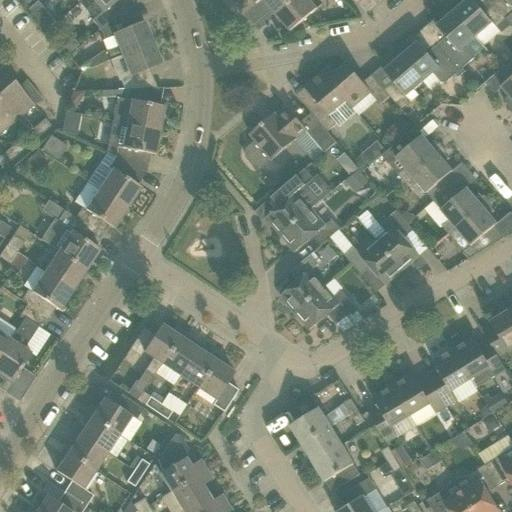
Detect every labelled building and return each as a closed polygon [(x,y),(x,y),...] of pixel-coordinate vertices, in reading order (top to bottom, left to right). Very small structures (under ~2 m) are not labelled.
[(92,20),(99,29),(124,8),(117,0),(82,0),(79,3),(85,11),(95,3),(102,11),(92,20)] [(271,9),(277,15),(294,0),(263,0),(270,8),(270,9),(271,9)] [(294,0),(277,15),(282,21),(281,22),(282,22),(291,32),(316,11),(306,0),(294,0)] [(467,0),(454,12),(475,37),(483,46),(500,32),(496,27),(506,20),(489,0),(480,8),(473,0),(467,0)] [(511,0),(489,0),(506,20),(510,25),(511,27),(511,0)] [(132,27),(124,8),(99,29),(99,30),(103,40),(113,36),(117,47),(106,51),(110,60),(152,43),(143,23),(132,27)] [(446,37),(436,46),(461,75),(466,72),(463,68),(475,58),(466,46),(475,37),(454,12),(437,27),(446,37)] [(501,33),(510,25),(506,20),(496,27),(500,32),(501,33)] [(59,44),(68,55),(78,45),(73,39),(65,38),(59,44)] [(419,42),(400,58),(422,83),(433,73),(441,82),(445,83),(456,75),(458,78),(461,75),(436,46),(428,53),(419,42)] [(160,64),(152,43),(110,60),(118,80),(119,80),(123,89),(157,88),(149,69),(160,64)] [(89,69),(108,61),(103,51),(87,63),(89,69)] [(414,90),(422,83),(400,58),(384,72),(393,82),(384,90),(390,97),(401,110),(410,102),(406,97),(414,90)] [(510,110),(511,108),(511,62),(504,69),(511,78),(502,87),(506,92),(509,96),(504,100),(510,107),(511,109),(510,110)] [(384,90),(371,76),(363,83),(347,65),(335,75),(329,68),(324,72),(354,107),(371,93),(381,104),(390,97),(384,90)] [(0,104),(14,121),(33,105),(18,87),(5,72),(3,69),(0,71),(0,104)] [(317,101),(308,109),(328,131),(337,124),(340,127),(357,112),(354,107),(324,72),(306,88),(317,101)] [(33,105),(34,107),(42,100),(26,80),(18,87),(33,105)] [(116,98),(112,122),(159,131),(164,107),(153,105),(157,88),(123,89),(118,89),(117,91),(101,91),(101,98),(116,98)] [(85,92),(72,92),(69,102),(73,111),(85,92)] [(0,132),(14,121),(0,104),(0,132)] [(275,114),(250,135),(256,142),(247,150),(247,158),(254,166),(262,168),(272,160),(272,161),(297,140),(296,140),(306,131),(324,153),(336,142),(312,114),(300,123),(288,108),(277,117),(275,114)] [(61,131),(76,133),(79,113),(64,110),(61,131)] [(40,136),(51,126),(45,119),(33,129),(40,136)] [(397,128),(405,133),(411,124),(402,119),(397,128)] [(106,154),(115,157),(141,169),(144,153),(154,155),(159,131),(112,122),(106,154)] [(404,182),(444,149),(443,148),(441,150),(435,141),(429,145),(422,136),(421,137),(414,128),(411,131),(386,152),(382,156),(404,182)] [(50,135),(43,149),(59,158),(67,144),(50,135)] [(20,140),(0,156),(0,165),(2,168),(26,147),(20,140)] [(377,141),(372,145),(373,151),(379,158),(386,151),(377,141)] [(444,149),(404,182),(410,189),(418,183),(434,202),(452,186),(445,178),(452,172),(445,163),(450,159),(444,152),(443,150),(444,149)] [(100,162),(87,182),(127,208),(141,188),(132,183),(141,169),(115,157),(108,167),(100,162)] [(26,175),(17,163),(9,169),(19,181),(26,175)] [(353,163),(345,170),(350,175),(358,169),(353,163)] [(266,218),(280,236),(312,209),(321,202),(307,185),(313,179),(305,169),(271,198),(279,207),(266,218)] [(357,192),(368,182),(359,170),(347,180),(357,192)] [(13,185),(4,174),(0,177),(0,195),(0,196),(13,185)] [(113,229),(127,208),(87,182),(73,203),(81,208),(75,218),(98,234),(105,224),(113,229)] [(443,227),(449,235),(488,201),(487,202),(479,193),(475,198),(472,195),(467,189),(459,195),(452,186),(434,202),(450,221),(443,227)] [(488,201),(449,235),(470,259),(504,238),(494,227),(497,224),(490,215),(494,211),(488,204),(487,203),(489,202),(488,201)] [(336,216),(326,225),(312,209),(280,236),(295,253),(313,237),(321,246),(345,226),(336,216)] [(40,240),(58,252),(86,271),(99,250),(91,244),(98,234),(102,237),(98,234),(75,218),(65,211),(57,222),(54,219),(40,240)] [(377,240),(403,271),(420,257),(404,238),(413,231),(396,211),(380,225),(386,232),(377,240)] [(0,221),(0,236),(3,239),(10,228),(0,221)] [(6,246),(17,253),(24,243),(13,236),(6,246)] [(370,267),(385,286),(403,271),(377,240),(360,254),(354,247),(344,255),(361,275),(370,267)] [(17,253),(6,246),(0,255),(0,257),(10,264),(17,253)] [(58,252),(45,272),(73,291),(86,271),(58,252)] [(280,296),(295,314),(326,287),(312,271),(319,265),(311,255),(291,272),(299,281),(280,296)] [(21,300),(27,304),(44,316),(51,306),(59,311),(73,291),(45,272),(32,293),(27,290),(21,300)] [(335,324),(355,307),(341,291),(334,297),(326,287),(295,314),(310,331),(328,315),(335,324)] [(19,316),(24,319),(16,331),(10,340),(0,354),(0,373),(12,382),(31,354),(23,349),(37,327),(41,330),(48,319),(44,316),(27,304),(19,316)] [(511,314),(510,311),(491,323),(494,328),(484,334),(488,340),(498,357),(511,348),(511,314)] [(153,376),(161,364),(183,332),(175,327),(171,332),(161,325),(154,335),(144,328),(129,350),(140,357),(143,352),(153,358),(144,371),(153,376)] [(191,338),(183,332),(161,364),(179,376),(197,349),(187,343),(191,338)] [(0,354),(10,340),(0,333),(0,354)] [(477,388),(506,371),(498,357),(488,340),(487,340),(490,345),(481,350),(473,338),(453,350),(472,380),(477,388)] [(207,356),(197,349),(179,376),(197,388),(219,356),(211,351),(207,356)] [(428,375),(428,376),(447,407),(458,401),(452,392),(472,380),(453,350),(433,362),(440,373),(430,379),(428,375)] [(227,361),(219,356),(197,388),(216,400),(212,405),(223,412),(231,400),(238,390),(227,384),(234,373),(224,367),(227,361)] [(436,414),(447,407),(428,376),(427,376),(430,380),(420,385),(413,374),(393,386),(411,416),(430,404),(436,414)] [(368,412),(387,444),(417,426),(411,416),(393,386),(373,398),(380,410),(371,416),(368,412)] [(87,414),(119,435),(131,417),(136,420),(143,409),(121,395),(114,405),(104,399),(97,409),(92,406),(87,414)] [(144,405),(156,413),(161,405),(150,397),(144,405)] [(300,445),(301,446),(331,427),(325,418),(312,397),(289,412),(296,423),(291,426),(302,444),(300,445)] [(499,411),(491,399),(486,403),(493,415),(499,411)] [(344,404),(351,415),(358,410),(352,400),(344,404)] [(331,427),(351,415),(344,404),(325,418),(331,427)] [(172,412),(161,405),(156,413),(167,420),(172,412)] [(351,415),(357,425),(365,421),(358,410),(351,415)] [(80,435),(107,453),(119,435),(87,414),(82,422),(87,425),(80,435)] [(500,426),(494,415),(483,422),(490,432),(500,426)] [(303,446),(314,463),(342,446),(331,427),(301,446),(301,447),(303,445),(303,446)] [(107,453),(80,435),(73,445),(68,442),(63,450),(95,471),(107,453)] [(171,491),(205,470),(199,460),(190,466),(185,459),(188,458),(185,452),(188,450),(178,435),(174,435),(153,465),(160,473),(171,491)] [(484,461),(511,447),(511,439),(510,436),(479,451),(484,461)] [(145,449),(154,455),(160,446),(151,440),(145,449)] [(354,465),(342,446),(314,463),(326,482),(333,477),(340,488),(360,475),(354,465)] [(382,452),(388,462),(395,458),(389,447),(382,452)] [(505,453),(486,465),(499,486),(510,479),(511,482),(511,448),(505,453)] [(95,471),(63,450),(58,458),(63,461),(56,472),(71,482),(64,492),(86,507),(93,497),(83,490),(95,471)] [(438,465),(431,453),(421,460),(428,471),(438,465)] [(395,473),(402,468),(395,458),(388,462),(389,463),(380,468),(386,478),(395,473)] [(141,460),(133,471),(141,476),(149,465),(141,460)] [(454,478),(454,479),(462,491),(474,511),(499,511),(488,493),(499,486),(486,465),(466,477),(454,478)] [(171,491),(181,508),(206,493),(202,486),(212,480),(205,470),(171,491)] [(134,487),(141,476),(133,471),(126,482),(134,487)] [(406,476),(395,482),(404,498),(416,491),(406,476)] [(346,508),(338,511),(373,511),(364,497),(377,489),(370,479),(339,497),(346,508)] [(474,511),(462,491),(452,497),(447,489),(427,501),(433,511),(474,511)] [(82,511),(86,507),(64,492),(57,503),(47,496),(40,507),(35,503),(30,511),(31,511),(82,511)] [(211,501),(206,493),(181,508),(183,511),(214,511),(227,504),(221,495),(211,501)] [(138,511),(148,506),(144,498),(132,505),(136,511),(138,511)] [(408,506),(411,511),(421,511),(415,501),(408,506)]
